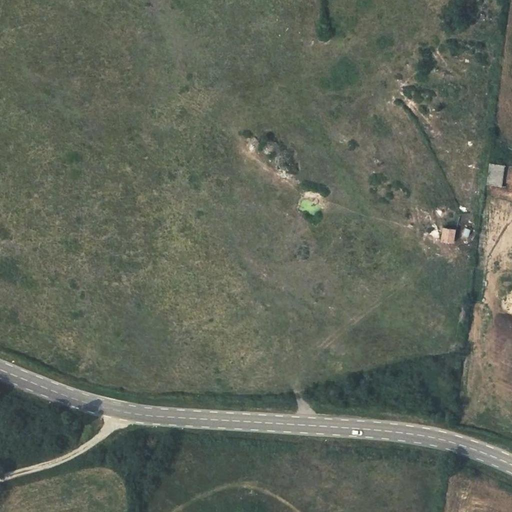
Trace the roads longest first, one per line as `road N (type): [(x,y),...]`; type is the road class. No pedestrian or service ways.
road 1 (secondary): [(0,370),(124,412),(398,430),(511,465)]
road 2 (track): [(0,479),(82,452),(124,412)]
